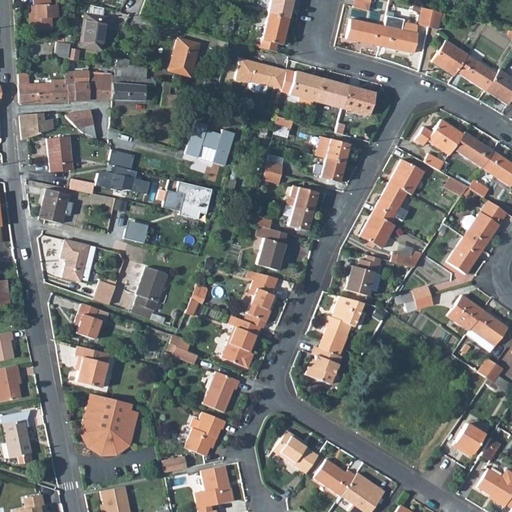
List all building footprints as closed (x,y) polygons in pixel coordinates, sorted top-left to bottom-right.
[(28,18),(29,30),(51,29),(50,18),(57,17),(56,4),(49,4),(49,0),(31,0),(32,5),(30,5),(31,18),(28,18)] [(269,0),(266,13),(286,18),(290,0),(269,0)] [(352,0),(351,7),(367,10),(369,0),(352,0)] [(103,9),(87,5),(86,15),(102,17),(103,9)] [(416,7),(414,12),(416,13),(416,14),(419,15),(417,24),(427,27),(431,10),(416,7)] [(436,12),(431,10),(427,27),(437,29),(439,21),(441,13),(436,12)] [(280,45),(286,18),(266,13),(260,40),(275,44),(280,45)] [(84,14),(79,46),(100,50),(105,18),(102,17),(86,15),(84,14)] [(384,16),(382,26),(378,46),(411,53),(416,33),(415,33),(416,27),(415,25),(401,22),(402,20),(391,17),(384,16)] [(344,38),(378,46),(382,26),(349,19),(344,38)] [(177,39),(167,70),(188,76),(197,44),(177,39)] [(275,44),(260,40),(258,48),(273,52),(275,44)] [(455,72),(466,55),(444,41),(430,61),(452,76),(455,72)] [(53,56),(66,58),(68,48),(69,44),(55,42),(53,56)] [(78,50),(68,48),(66,58),(66,59),(76,60),(78,50)] [(455,72),(484,91),(495,74),(466,55),(455,72)] [(113,75),(125,76),(126,65),(126,59),(117,57),(114,66),(111,65),(111,69),(114,70),(113,75)] [(280,89),(285,70),(239,59),(234,81),(248,83),(248,82),(266,87),(266,85),(280,89)] [(129,65),(126,65),(125,76),(144,78),(145,66),(129,65)] [(314,101),(319,79),(311,76),(310,79),(293,74),(294,72),(285,69),(285,70),(280,89),(280,92),(298,97),(311,100),(314,101)] [(511,79),(497,70),(495,74),(484,91),(506,105),(511,95),(511,79)] [(66,101),(87,101),(87,71),(64,71),(64,74),(64,84),(66,84),(66,101)] [(87,101),(109,100),(109,75),(109,74),(87,71),(87,101)] [(17,73),(18,85),(17,85),(18,103),(66,101),(66,84),(64,84),(64,74),(48,74),(48,83),(25,84),(24,77),(23,73),(17,73)] [(109,75),(109,100),(142,100),(143,86),(154,87),(155,80),(145,79),(125,77),(109,75)] [(328,81),(319,79),(314,101),(340,108),(345,88),(327,84),(328,81)] [(163,82),(159,106),(174,108),(176,95),(168,94),(170,83),(163,82)] [(266,87),(248,82),(248,83),(247,86),(249,89),(262,92),(265,90),(266,87)] [(345,86),(345,88),(340,108),(367,115),(371,96),(354,91),(354,88),(345,86)] [(298,97),(297,102),(310,106),(311,100),(298,97)] [(95,139),(88,110),(63,115),(75,128),(82,133),(95,139)] [(19,116),(21,140),(52,128),(51,120),(42,121),(41,113),(30,114),(19,116)] [(274,116),(273,125),(274,125),(272,134),(287,139),(289,130),(288,129),(290,120),(274,116)] [(205,124),(193,120),(191,127),(184,125),(182,131),(189,133),(194,134),(192,138),(192,137),(191,138),(190,138),(189,138),(188,139),(187,140),(184,153),(195,156),(199,143),(214,148),(211,161),(223,164),(232,132),(220,128),(219,133),(203,129),(205,124)] [(451,148),(461,134),(439,120),(430,133),(421,127),(413,140),(422,145),(425,140),(447,155),(451,148)] [(257,128),(255,137),(265,138),(266,129),(257,128)] [(463,132),(461,134),(451,148),(480,167),(491,151),(463,132)] [(45,139),(49,172),(71,169),(67,136),(45,139)] [(347,144),(328,139),(318,136),(313,155),(323,158),(342,163),(347,144)] [(133,155),(110,150),(107,164),(129,170),(133,155)] [(511,181),(511,164),(491,151),(480,167),(509,187),(511,181)] [(439,153),(436,159),(442,162),(445,157),(439,153)] [(427,154),(422,162),(436,170),(442,162),(436,159),(427,154)] [(337,182),(342,163),(323,158),(321,165),(314,164),(311,173),(319,175),(318,177),(337,182)] [(400,159),(387,183),(405,192),(409,195),(422,171),(400,159)] [(263,171),(279,175),(281,166),(265,161),(263,171)] [(442,162),(436,170),(441,173),(446,165),(442,162)] [(277,183),(279,175),(263,171),(261,179),(277,183)] [(459,196),(460,194),(465,186),(449,177),(443,187),(453,193),(459,196)] [(71,179),(68,189),(90,193),(92,183),(71,179)] [(227,180),(225,188),(232,189),(234,181),(227,180)] [(471,180),(466,187),(469,189),(481,197),(485,189),(471,180)] [(210,190),(177,182),(174,192),(182,194),(177,215),(196,219),(197,212),(204,214),(210,190)] [(214,183),(213,189),(221,191),(222,184),(214,183)] [(387,183),(371,213),(388,222),(392,215),(402,221),(406,212),(397,207),(405,192),(387,183)] [(293,199),(291,207),(310,211),(315,192),(292,186),(289,198),(293,199)] [(466,187),(465,186),(460,194),(465,197),(469,189),(466,187)] [(44,189),(37,218),(60,223),(62,214),(67,194),(44,189)] [(453,193),(441,211),(446,215),(459,196),(453,193)] [(67,194),(62,214),(69,215),(73,195),(67,194)] [(286,197),(284,205),(291,207),(293,199),(289,198),(286,197)] [(486,200),(462,236),(481,249),(497,224),(495,222),(498,217),(501,219),(505,213),(486,200)] [(284,205),(281,215),(288,217),(291,207),(284,205)] [(288,217),(286,226),(304,231),(310,211),(291,207),(288,217)] [(237,217),(236,220),(257,226),(267,228),(268,229),(270,220),(238,212),(237,217)] [(393,225),(388,222),(371,213),(358,236),(364,239),(373,244),(380,248),(393,225)] [(110,214),(106,234),(118,237),(123,217),(110,214)] [(123,237),(142,242),(148,225),(128,219),(123,237)] [(264,238),(283,244),(285,233),(268,229),(267,228),(257,226),(254,236),(262,238),(264,238)] [(464,274),(481,249),(462,236),(445,261),(464,274)] [(262,238),(255,265),(275,270),(283,244),(264,238),(262,238)] [(364,239),(362,244),(371,248),(373,244),(364,239)] [(63,240),(59,258),(65,260),(60,278),(79,282),(88,245),(63,240)] [(88,245),(79,282),(85,284),(94,247),(88,245)] [(391,252),(388,261),(411,268),(421,253),(411,251),(408,258),(391,252)] [(367,255),(365,261),(377,264),(378,258),(367,255)] [(347,274),(343,289),(365,295),(367,288),(372,272),(374,273),(377,264),(365,261),(358,259),(356,268),(351,266),(348,274),(347,274)] [(205,260),(203,269),(210,271),(212,262),(205,260)] [(136,295),(130,312),(149,319),(150,316),(165,274),(144,267),(134,294),(136,295)] [(253,295),(245,313),(247,314),(264,321),(269,311),(266,310),(272,295),(270,294),(273,287),(261,281),(263,275),(255,272),(252,281),(247,293),(253,295)] [(374,273),(372,272),(367,288),(375,291),(380,275),(374,273)] [(263,275),(261,281),(273,287),(277,278),(263,275)] [(0,279),(0,303),(8,303),(5,279),(0,279)] [(98,280),(91,299),(107,304),(113,286),(98,280)] [(193,290),(189,299),(197,302),(200,303),(204,294),(205,290),(204,288),(195,284),(193,290)] [(403,303),(428,295),(426,287),(400,294),(401,295),(403,303)] [(401,295),(393,298),(396,305),(403,303),(401,295)] [(431,304),(428,295),(403,303),(405,311),(431,304)] [(468,329),(481,310),(460,295),(445,315),(467,331),(468,329)] [(326,316),(322,326),(325,327),(345,335),(349,325),(352,326),(362,303),(338,296),(329,317),(326,316)] [(189,299),(184,312),(192,315),(197,302),(189,299)] [(78,323),(75,332),(93,339),(99,320),(103,311),(81,303),(74,322),(78,323)] [(377,309),(372,317),(379,321),(384,313),(377,309)] [(505,328),(481,310),(468,329),(493,346),(505,328)] [(103,311),(99,320),(104,322),(107,312),(103,311)] [(247,314),(244,321),(258,327),(262,328),(264,321),(247,314)] [(229,315),(225,323),(233,326),(236,318),(229,315)] [(233,326),(220,357),(246,368),(251,354),(248,352),(258,327),(244,321),(236,318),(233,326)] [(325,327),(320,340),(340,348),(345,335),(325,327)] [(467,331),(464,335),(488,352),(493,346),(468,329),(467,331)] [(10,331),(0,333),(0,360),(12,358),(8,340),(12,339),(10,331)] [(189,342),(178,337),(176,342),(174,347),(185,351),(189,342)] [(174,347),(176,342),(170,339),(166,350),(172,352),(174,347)] [(317,347),(337,355),(340,348),(320,340),(317,347)] [(464,343),(459,351),(464,354),(469,347),(464,343)] [(81,357),(74,381),(99,387),(107,354),(76,346),(73,355),(81,357)] [(308,365),(304,374),(328,384),(339,356),(337,355),(317,347),(314,346),(310,354),(314,355),(310,365),(308,365)] [(172,352),(171,355),(192,363),(195,355),(185,351),(174,347),(172,352)] [(476,372),(484,377),(494,363),(486,358),(476,372)] [(501,368),(494,363),(484,377),(486,378),(491,381),(505,391),(509,385),(496,376),(501,368)] [(0,367),(0,400),(19,397),(16,384),(19,383),(15,365),(0,367)] [(214,371),(201,403),(223,412),(232,388),(234,389),(238,381),(214,371)] [(487,387),(491,381),(486,378),(482,383),(487,387)] [(98,447),(96,453),(97,453),(98,454),(105,455),(115,454),(120,452),(127,445),(135,413),(128,411),(129,403),(89,393),(82,423),(84,423),(82,430),(83,434),(84,436),(87,440),(91,444),(96,446),(98,447)] [(191,428),(182,447),(205,456),(208,447),(212,437),(215,438),(219,428),(221,429),(224,421),(200,411),(197,419),(199,420),(195,430),(191,428)] [(23,419),(1,424),(8,458),(17,456),(18,463),(31,461),(29,453),(30,453),(23,419)] [(468,421),(466,424),(482,434),(484,431),(468,421)] [(461,429),(451,445),(458,449),(459,447),(471,453),(482,434),(466,424),(465,423),(461,429)] [(285,431),(271,450),(304,473),(316,455),(304,447),(299,444),(300,441),(285,431)] [(489,438),(478,455),(489,461),(499,444),(489,438)] [(459,447),(458,449),(469,456),(471,453),(459,447)] [(185,468),(183,456),(160,461),(163,473),(185,468)] [(339,497),(340,496),(354,475),(346,469),(344,473),(324,459),(312,478),(339,497)] [(193,493),(196,511),(205,511),(211,511),(210,505),(232,500),(230,490),(228,488),(224,465),(199,470),(203,490),(193,493)] [(511,483),(486,468),(475,487),(488,495),(497,500),(496,503),(502,507),(504,504),(511,491),(511,483)] [(511,473),(504,469),(500,476),(511,483),(511,473)] [(355,473),(354,475),(340,496),(351,504),(346,511),(368,511),(383,492),(375,487),(374,490),(363,482),(365,480),(355,473)] [(365,480),(363,482),(374,490),(375,487),(365,480)] [(103,511),(128,511),(123,486),(99,491),(102,504),(103,511)] [(44,511),(43,508),(41,509),(38,495),(23,498),(25,508),(12,511),(44,511)]
